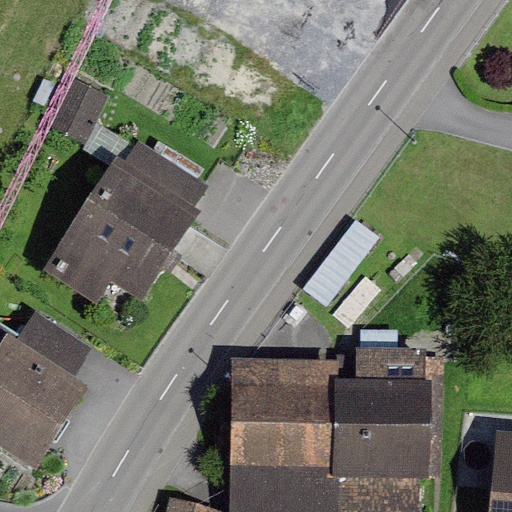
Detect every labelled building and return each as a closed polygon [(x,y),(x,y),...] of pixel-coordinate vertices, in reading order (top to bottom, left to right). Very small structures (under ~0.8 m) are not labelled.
[(207,219),(123,165),(58,265),(142,319),(207,219)] [(96,386),(9,334),(0,348),(0,442),(45,470),(96,386)] [(428,361),(244,360),(243,478),(428,479),(428,361)] [(511,511),(511,437),(507,437),(497,511),(511,511)] [(176,489),(169,511),(221,511),(224,503),(176,489)]
